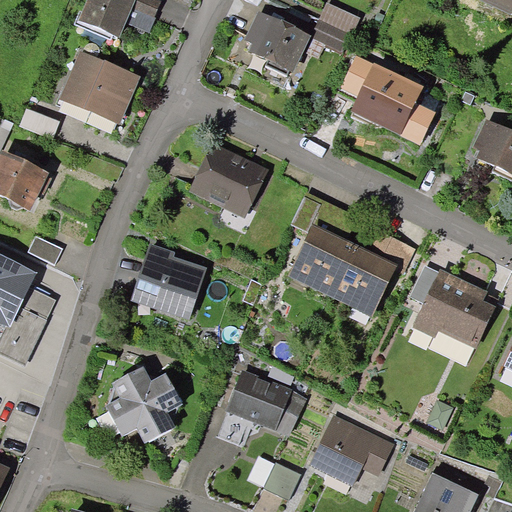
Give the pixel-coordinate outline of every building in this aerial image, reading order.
[(87,0),(79,19),(120,37),(126,23),(132,9),(135,0),(87,0)] [(158,0),(135,0),(132,9),(154,18),(162,1),(158,0)] [(511,0),(481,0),(511,13),(511,0)] [(364,18),(327,2),(320,18),(349,31),(357,35),(364,18)] [(149,33),(156,19),(154,18),(132,9),(126,23),(149,33)] [(248,51),(268,60),(266,65),(287,75),(289,70),(294,72),(312,35),(295,24),(281,19),(258,11),(244,40),(252,43),(248,51)] [(317,30),(313,38),(341,50),(349,31),(320,18),(315,29),(317,30)] [(60,98),(121,124),(141,76),(80,50),(60,98)] [(357,97),(373,64),(357,56),(341,89),(357,97)] [(424,85),(375,62),(373,64),(357,97),(351,112),(420,145),(436,112),(416,102),(424,85)] [(475,96),(466,91),(461,100),(471,105),(475,96)] [(60,122),(27,108),(20,125),(53,139),(60,122)] [(14,124),(0,117),(0,153),(3,148),(14,124)] [(511,131),(486,119),(473,147),(480,151),(477,157),(495,165),(492,170),(511,180),(511,131)] [(268,169),(212,142),(189,191),(245,218),(268,169)] [(0,192),(33,207),(40,192),(48,175),(50,170),(3,148),(0,153),(0,192)] [(53,177),(48,175),(40,192),(45,194),(53,177)] [(313,224),(347,240),(358,217),(307,193),(291,225),(308,233),(313,224)] [(304,240),(289,275),(372,316),(389,280),(393,274),(395,271),(398,265),(365,249),(347,240),(313,224),(308,233),(304,240)] [(375,229),(365,249),(398,265),(395,271),(403,275),(416,249),(375,229)] [(36,236),(28,252),(55,265),(63,249),(36,236)] [(176,251),(150,243),(131,300),(190,319),(207,267),(174,256),(176,251)] [(38,272),(0,254),(0,322),(7,325),(10,327),(20,307),(30,287),(38,272)] [(423,303),(438,271),(425,265),(410,297),(423,303)] [(488,291),(440,268),(438,271),(423,303),(412,327),(435,338),(438,330),(476,348),(499,299),(487,293),(488,291)] [(20,307),(46,320),(56,300),(30,287),(20,307)] [(10,327),(7,325),(0,340),(0,354),(25,367),(48,321),(46,320),(20,307),(10,327)] [(511,344),(502,365),(511,369),(511,344)] [(112,382),(120,397),(105,405),(124,438),(137,429),(151,380),(144,365),(112,382)] [(273,365),(267,380),(290,389),(295,376),(273,365)] [(267,380),(242,370),(226,411),(275,430),(289,436),(307,399),(293,390),(290,389),(267,380)] [(166,372),(151,380),(137,429),(145,443),(176,426),(167,412),(182,403),(166,372)] [(394,444),(334,415),(309,465),(353,486),(362,468),(378,477),(394,444)] [(264,487),(275,464),(259,456),(248,480),(264,487)] [(302,474),(276,462),(275,464),(264,487),(264,489),(289,500),(302,474)] [(0,489),(10,468),(0,463),(0,489)] [(470,511),(479,493),(432,472),(413,511),(470,511)]
